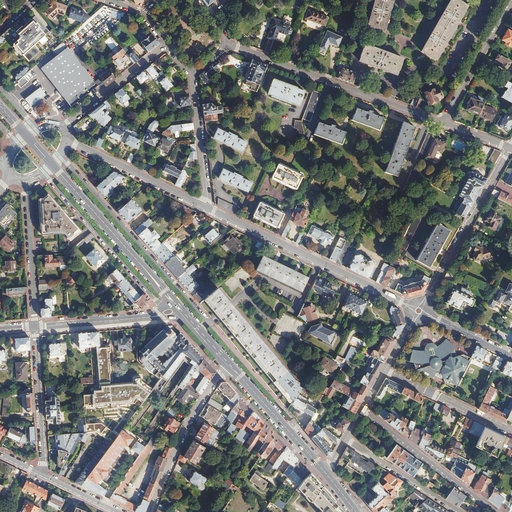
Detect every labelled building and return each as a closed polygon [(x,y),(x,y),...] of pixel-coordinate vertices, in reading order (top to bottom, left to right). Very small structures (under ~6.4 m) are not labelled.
[(259,0),(257,0),(254,5),(259,9),(264,4),(259,0)] [(392,0),(373,0),(366,25),(383,31),(392,0)] [(467,5),(458,0),(448,0),(420,50),(435,59),(467,5)] [(63,16),(67,6),(55,2),(44,12),(51,19),(57,13),(63,16)] [(91,15),(93,17),(102,9),(100,7),(91,15)] [(87,19),(90,17),(86,13),(72,8),(68,17),(80,22),(82,24),(87,19)] [(327,17),(307,9),(304,18),(323,26),(327,17)] [(120,19),(122,13),(110,11),(109,17),(120,19)] [(9,39),(8,40),(12,44),(12,45),(21,55),(22,55),(27,61),(38,52),(34,46),(49,32),(35,16),(21,28),(22,29),(12,37),(6,30),(0,36),(0,43),(4,40),(3,38),(6,36),(9,39)] [(268,28),(269,28),(265,38),(274,41),(277,32),(284,35),(285,33),(286,33),(287,33),(288,32),(289,32),(289,31),(290,30),(290,29),(290,28),(289,27),(288,26),(287,26),(288,23),(284,21),(272,17),(268,28)] [(504,34),(506,34),(502,41),(506,43),(505,45),(511,48),(511,46),(511,32),(507,29),(504,34)] [(327,34),(324,33),(316,53),(322,55),(328,43),(329,43),(336,46),(340,37),(329,32),(327,34)] [(151,34),(141,43),(148,52),(159,44),(151,34)] [(105,42),(111,50),(116,46),(109,38),(105,42)] [(55,56),(39,69),(47,78),(60,95),(70,107),(96,86),(82,67),(83,66),(81,64),(81,65),(77,60),(76,60),(63,44),(66,42),(64,40),(63,40),(51,51),(55,56)] [(82,52),(90,46),(87,42),(79,48),(82,52)] [(316,53),(315,54),(323,58),(329,43),(328,43),(322,55),(316,53)] [(402,57),(364,43),(358,60),(396,74),(402,57)] [(132,50),(126,55),(133,64),(135,63),(138,60),(134,55),(135,54),(132,50)] [(126,60),(120,51),(111,57),(118,66),(126,60)] [(499,55),(496,59),(503,64),(501,67),(506,70),(511,62),(499,55)] [(248,66),(251,67),(245,84),(251,87),(250,90),(256,92),(259,85),(254,83),(256,78),(259,79),(262,71),(264,72),(266,65),(251,59),(248,66)] [(220,65),(217,61),(204,72),(209,78),(213,76),(210,73),(212,72),(213,73),(217,69),(216,68),(220,65)] [(83,66),(82,67),(96,86),(102,82),(100,81),(85,62),(81,64),(83,66)] [(150,65),(144,69),(151,78),(154,82),(162,75),(163,74),(160,71),(157,74),(150,65)] [(30,70),(26,66),(13,77),(16,80),(11,84),(13,86),(17,82),(18,82),(30,70)] [(356,73),(340,67),(336,78),(352,84),(356,73)] [(151,78),(144,69),(134,77),(140,84),(148,78),(149,80),(151,78)] [(104,72),(100,76),(102,79),(100,81),(102,82),(105,86),(114,79),(110,73),(107,75),(104,72)] [(200,74),(200,75),(205,82),(209,78),(204,72),(200,74)] [(164,77),(162,75),(154,82),(156,83),(158,82),(165,91),(173,86),(165,76),(164,77)] [(304,91),(273,79),(268,94),(299,105),(304,91)] [(503,86),(506,88),(500,98),(511,103),(511,85),(511,86),(511,85),(506,81),(503,86)] [(437,86),(422,92),(428,105),(437,100),(436,99),(441,96),(437,86)] [(121,88),(113,94),(121,105),(122,104),(125,107),(130,104),(127,100),(129,99),(127,96),(128,95),(127,94),(126,94),(121,88)] [(320,93),(313,90),(302,119),(309,122),(320,93)] [(466,103),(468,104),(466,109),(467,110),(468,112),(471,113),(473,112),(479,114),(483,105),(483,103),(483,102),(484,99),(478,95),(476,100),(470,98),(469,101),(467,100),(466,103)] [(189,96),(179,97),(180,107),(190,105),(189,96)] [(414,99),(412,98),(409,104),(417,108),(420,100),(415,98),(414,99)] [(102,103),(87,115),(92,120),(93,119),(103,126),(111,118),(103,112),(108,109),(107,109),(102,103)] [(210,104),(202,105),(203,115),(216,113),(236,111),(235,106),(220,108),(220,107),(213,107),(213,106),(210,104)] [(496,110),(483,105),(479,114),(478,116),(492,121),(496,110)] [(383,118),(356,108),(351,120),(378,130),(383,118)] [(216,113),(203,115),(204,122),(217,120),(217,119),(216,113)] [(503,118),(501,117),(496,125),(508,132),(511,125),(511,117),(505,114),(503,118)] [(155,120),(150,125),(142,140),(156,147),(160,140),(159,139),(159,138),(152,134),(156,128),(157,127),(159,124),(158,122),(155,120)] [(294,128),(298,130),(291,145),(299,149),(299,148),(299,147),(299,146),(299,144),(299,143),(299,142),(300,141),(301,139),(301,138),(302,136),(303,134),(303,133),(301,121),(295,120),(294,128)] [(345,132),(318,122),(314,135),(341,144),(345,132)] [(185,124),(173,125),(174,133),(175,138),(178,138),(177,132),(193,130),(192,123),(185,124)] [(415,127),(403,123),(384,172),(396,176),(415,127)] [(173,125),(170,125),(165,131),(163,132),(163,134),(168,137),(169,131),(174,133),(173,125)] [(113,127),(110,126),(106,134),(109,135),(108,136),(120,142),(120,141),(124,133),(113,127)] [(227,134),(217,129),(212,138),(242,152),(246,143),(236,138),(236,137),(228,133),(227,134)] [(127,130),(125,134),(122,142),(124,143),(123,143),(135,149),(136,148),(137,149),(141,142),(140,141),(140,140),(128,134),(130,131),(127,130)] [(434,135),(428,132),(416,160),(422,163),(425,157),(433,137),(434,135)] [(162,139),(161,138),(157,147),(168,153),(169,149),(171,150),(176,141),(169,137),(168,139),(163,136),(162,139)] [(433,137),(425,157),(432,160),(436,150),(441,153),(446,143),(433,137)] [(501,151),(496,149),(489,162),(493,165),(501,151)] [(196,152),(191,152),(186,162),(189,163),(190,162),(197,164),(196,152)] [(215,155),(209,156),(211,173),(217,173),(215,155)] [(327,163),(318,158),(316,164),(322,167),(325,167),(327,163)] [(153,165),(148,163),(145,170),(149,173),(153,165)] [(163,168),(162,169),(164,170),(164,171),(178,178),(181,172),(176,169),(176,168),(171,165),(170,166),(164,164),(163,168)] [(302,176),(278,164),(271,178),(295,190),(302,176)] [(183,167),(181,172),(178,178),(175,185),(180,187),(187,173),(188,173),(190,170),(183,167)] [(233,174),(222,169),(218,178),(247,193),(251,184),(241,178),(242,177),(233,173),(233,174)] [(418,172),(412,169),(400,197),(403,199),(406,200),(417,173),(418,172)] [(484,178),(470,170),(458,195),(462,197),(463,197),(472,202),(486,177),(485,176),(484,178)] [(126,177),(113,171),(95,188),(104,197),(126,177)] [(145,187),(141,185),(132,193),(135,196),(145,187)] [(511,198),(493,189),(490,195),(507,203),(511,206),(511,204),(511,198)] [(42,197),(39,198),(42,233),(57,232),(60,232),(61,232),(63,233),(65,234),(66,236),(70,240),(81,230),(48,193),(42,197)] [(472,202),(463,197),(455,212),(464,217),(472,202)] [(124,206),(117,212),(127,223),(141,210),(131,199),(128,202),(124,206)] [(236,209),(217,200),(216,206),(236,215),(236,209)] [(283,214),(259,203),(252,216),(276,228),(283,214)] [(12,208),(7,204),(0,211),(0,221),(4,225),(12,216),(14,218),(17,214),(12,209),(12,208)] [(124,206),(121,204),(115,209),(117,212),(124,206)] [(300,210),(294,207),(288,221),(291,223),(302,229),(307,219),(306,219),(309,214),(307,213),(307,212),(301,209),(300,210)] [(486,217),(485,217),(483,220),(488,223),(487,226),(493,230),(500,217),(494,214),(495,212),(492,211),(491,213),(489,212),(486,217)] [(132,221),(136,226),(147,217),(142,212),(132,221)] [(419,220),(412,216),(395,253),(399,255),(402,251),(404,252),(419,220)] [(151,221),(148,218),(134,231),(138,236),(147,228),(151,225),(158,218),(156,217),(151,221)] [(449,231),(436,223),(415,261),(428,268),(449,231)] [(211,227),(209,225),(200,232),(210,244),(220,235),(212,226),(211,227)] [(288,226),(286,225),(280,236),(284,238),(288,229),(288,226)] [(310,225),(305,235),(316,239),(318,240),(318,241),(319,243),(323,244),(325,244),(325,243),(328,244),(332,237),(329,235),(329,234),(329,233),(329,232),(328,231),(327,231),(326,230),(325,230),(324,231),(323,231),(323,232),(320,231),(320,230),(310,225)] [(147,228),(138,236),(152,251),(161,244),(157,239),(159,237),(154,231),(151,233),(147,228)] [(94,236),(91,232),(84,238),(88,242),(94,236)] [(302,233),(299,234),(294,243),(298,245),(304,234),(302,233)] [(11,241),(5,235),(0,241),(0,244),(8,252),(16,243),(12,239),(11,241)] [(229,235),(222,243),(234,255),(237,251),(239,253),(245,247),(237,239),(235,241),(229,235)] [(345,241),(339,238),(328,260),(334,263),(343,245),(345,241)] [(258,242),(254,245),(258,250),(264,245),(258,242)] [(161,244),(152,251),(164,265),(173,257),(175,255),(176,254),(177,253),(176,252),(172,254),(162,243),(161,244)] [(474,248),(476,249),(472,257),(478,260),(479,257),(483,258),(494,260),(495,250),(488,248),(489,247),(486,247),(483,245),(482,247),(476,244),(474,248)] [(346,246),(343,245),(334,263),(340,265),(348,249),(346,246)] [(94,249),(86,256),(96,267),(104,260),(94,249)] [(173,257),(164,265),(170,272),(182,261),(176,254),(175,255),(173,257)] [(460,256),(457,254),(452,261),(456,263),(460,256)] [(51,255),(45,255),(46,266),(59,266),(59,258),(52,258),(52,255),(51,255)] [(356,255),(354,256),(347,269),(367,278),(373,265),(372,263),(368,260),(366,261),(361,259),(361,257),(356,255)] [(262,256),(256,270),(300,292),(307,278),(262,256)] [(5,265),(2,265),(3,271),(14,271),(13,260),(4,261),(5,265)] [(182,261),(170,272),(174,276),(176,278),(185,271),(188,268),(182,261)] [(390,262),(388,266),(379,284),(384,287),(388,279),(390,280),(392,274),(391,273),(394,268),(395,268),(397,265),(390,262)] [(382,264),(379,271),(380,273),(376,283),(379,284),(388,266),(383,263),(382,264)] [(185,271),(176,278),(192,296),(197,292),(194,288),(197,285),(188,275),(196,269),(192,265),(187,269),(185,271)] [(109,278),(110,277),(117,284),(124,278),(116,269),(108,277),(109,278)] [(69,275),(66,277),(67,282),(67,283),(70,283),(74,284),(76,282),(69,275)] [(395,285),(394,285),(391,290),(406,297),(421,293),(429,279),(423,276),(422,277),(421,276),(419,276),(418,278),(419,280),(420,281),(419,282),(413,283),(412,283),(408,284),(408,285),(402,287),(396,284),(395,285)] [(124,278),(117,284),(125,294),(132,287),(124,278)] [(315,280),(315,279),(310,289),(319,294),(320,290),(324,292),(323,294),(328,297),(331,291),(327,288),(329,284),(323,281),(322,283),(320,281),(321,279),(318,278),(316,280),(315,280)] [(223,283),(220,280),(213,285),(216,289),(220,285),(223,283)] [(492,294),(485,308),(491,311),(495,302),(499,304),(501,300),(504,301),(504,302),(510,305),(511,300),(511,284),(509,283),(504,291),(507,292),(506,295),(499,291),(496,296),(492,294)] [(26,287),(2,289),(3,297),(7,297),(7,295),(27,294),(26,287)] [(140,297),(132,287),(125,294),(133,303),(140,297)] [(197,292),(192,296),(199,304),(203,300),(214,290),(211,287),(203,294),(201,297),(201,296),(200,295),(197,292)] [(212,311),(214,310),(271,379),(284,368),(216,289),(214,290),(203,300),(212,311)] [(473,301),(451,290),(444,304),(457,311),(461,304),(469,308),(473,301)] [(133,303),(132,304),(133,305),(134,309),(148,308),(152,304),(152,302),(144,293),(140,297),(133,303)] [(357,297),(348,293),(342,306),(351,310),(357,297)] [(366,302),(357,297),(351,310),(361,315),(366,302)] [(98,304),(90,305),(90,313),(98,312),(98,304)] [(304,309),(301,309),(298,315),(303,319),(306,318),(307,319),(315,316),(312,305),(303,307),(304,309)] [(390,313),(393,312),(397,326),(395,327),(396,329),(392,335),(396,338),(404,323),(400,309),(391,305),(389,308),(389,311),(390,313)] [(51,307),(40,308),(41,317),(51,317),(51,307)] [(318,324),(320,328),(324,331),(323,333),(328,335),(330,330),(323,327),(323,323),(318,324)] [(311,326),(307,332),(323,340),(326,341),(325,342),(331,345),(335,337),(337,333),(330,330),(328,335),(323,333),(324,331),(320,328),(318,324),(311,326)] [(147,341),(148,343),(139,351),(142,354),(139,356),(138,359),(138,360),(140,362),(141,363),(143,364),(145,363),(148,360),(149,362),(155,357),(158,354),(159,355),(161,356),(163,354),(163,352),(162,351),(166,347),(167,348),(169,348),(171,347),(171,345),(169,343),(170,342),(172,341),(176,337),(166,326),(159,332),(158,331),(157,331),(155,333),(154,334),(156,336),(152,339),(151,338),(149,338),(147,340),(147,341)] [(112,330),(89,332),(90,347),(101,346),(100,344),(100,342),(103,342),(102,335),(113,335),(112,330)] [(89,332),(78,333),(79,348),(90,347),(89,332)] [(163,354),(167,359),(161,364),(155,357),(149,362),(154,367),(157,371),(156,372),(161,377),(160,379),(155,385),(160,388),(185,355),(191,360),(189,363),(192,365),(178,386),(182,389),(190,377),(191,376),(195,370),(196,368),(203,358),(180,333),(176,337),(172,341),(178,348),(176,349),(170,342),(169,343),(171,345),(171,347),(169,348),(167,348),(166,347),(162,351),(163,352),(163,354)] [(323,340),(322,343),(332,348),(339,334),(337,333),(335,337),(331,345),(325,342),(326,341),(323,340)] [(383,339),(385,340),(379,351),(376,349),(375,351),(372,351),(370,355),(383,362),(395,340),(391,338),(390,339),(385,336),(383,339)] [(11,343),(14,343),(14,346),(15,346),(16,351),(30,350),(29,337),(10,339),(11,343)] [(130,338),(117,339),(118,351),(131,350),(131,349),(130,343),(132,343),(133,342),(133,340),(132,340),(130,340),(130,338)] [(407,362),(411,364),(413,368),(432,378),(434,375),(435,373),(441,372),(443,379),(445,383),(454,388),(470,358),(463,355),(456,357),(453,350),(456,347),(446,339),(444,341),(441,344),(439,345),(437,347),(435,348),(434,348),(439,357),(436,358),(437,361),(431,363),(430,360),(427,361),(426,352),(424,352),(422,352),(419,352),(416,352),(413,352),(412,352),(411,351),(407,362)] [(60,343),(48,344),(49,356),(61,355),(61,354),(67,353),(66,344),(60,345),(60,343)] [(425,349),(424,350),(424,352),(426,352),(427,361),(430,360),(431,363),(437,361),(436,358),(439,357),(434,348),(435,348),(434,347),(433,346),(432,345),(430,345),(428,345),(427,345),(426,346),(425,347),(425,349)] [(107,346),(93,349),(96,385),(108,384),(107,376),(109,372),(106,353),(108,353),(107,346)] [(485,350),(476,346),(470,357),(480,361),(485,350)] [(352,347),(345,359),(351,362),(354,356),(357,349),(352,347)] [(345,359),(337,354),(335,359),(342,363),(345,359)] [(371,362),(372,362),(370,366),(371,367),(368,372),(375,376),(383,362),(370,355),(369,355),(368,357),(372,359),(371,362)] [(338,364),(325,356),(320,364),(333,372),(338,364)] [(503,359),(497,356),(491,367),(498,370),(503,359)] [(181,390),(177,397),(174,399),(182,405),(188,394),(196,399),(213,372),(203,358),(196,368),(195,370),(199,373),(201,376),(193,389),(192,386),(191,385),(194,380),(190,377),(182,389),(181,390)] [(143,364),(142,365),(153,373),(154,372),(153,371),(154,370),(153,368),(154,367),(149,362),(148,360),(145,363),(143,364)] [(511,375),(511,363),(507,361),(501,372),(511,376),(511,375)] [(26,362),(17,363),(18,379),(27,379),(26,362)] [(271,379),(291,403),(295,397),(300,387),(297,385),(298,383),(295,382),(296,380),(293,379),(284,368),(271,379)] [(199,373),(195,370),(191,376),(195,379),(199,373)] [(365,375),(363,375),(360,382),(362,383),(368,387),(375,376),(368,372),(365,375)] [(89,377),(81,378),(81,383),(82,383),(93,382),(92,374),(89,375),(89,377)] [(108,384),(96,385),(96,390),(90,391),(88,394),(79,395),(80,407),(131,404),(134,400),(141,402),(152,388),(138,378),(130,378),(129,383),(108,384)] [(403,387),(385,378),(375,396),(380,399),(386,388),(400,394),(403,387)] [(335,388),(338,389),(350,397),(360,402),(368,387),(362,383),(361,384),(362,385),(357,394),(334,380),(331,385),(335,388)] [(221,382),(217,388),(234,406),(239,397),(225,381),(221,382)] [(335,388),(331,385),(327,391),(325,394),(330,397),(334,390),(335,388)] [(403,387),(400,394),(413,400),(420,403),(423,397),(403,387)] [(489,387),(477,409),(503,422),(505,417),(511,405),(511,403),(511,401),(510,400),(508,402),(505,408),(504,407),(501,412),(499,410),(498,411),(492,408),(493,407),(490,406),(489,407),(486,405),(494,389),(489,387)] [(176,390),(174,390),(172,393),(177,397),(181,390),(177,388),(176,390)] [(327,391),(322,389),(317,397),(321,401),(325,394),(327,391)] [(12,393),(4,393),(1,416),(8,417),(12,393)] [(50,401),(46,401),(47,410),(60,409),(59,396),(52,396),(52,398),(50,397),(49,399),(50,399),(50,401)] [(232,409),(237,413),(242,416),(235,425),(241,429),(252,410),(239,397),(234,406),(232,409)] [(291,403),(290,404),(312,417),(314,413),(315,411),(316,410),(295,397),(291,403)] [(343,403),(342,405),(354,413),(360,402),(350,397),(346,404),(343,403)] [(210,398),(205,406),(217,414),(221,406),(210,398)] [(205,406),(199,415),(237,439),(243,443),(245,439),(244,438),(247,433),(243,430),(241,429),(235,425),(231,423),(237,413),(232,409),(225,419),(217,414),(205,406)] [(442,407),(440,411),(445,414),(444,415),(447,416),(447,415),(448,416),(451,411),(442,406),(442,407)] [(165,414),(171,418),(175,412),(169,408),(165,414)] [(47,420),(51,419),(51,421),(50,421),(52,423),(53,422),(54,422),(54,423),(61,423),(60,413),(60,410),(60,409),(47,410),(47,420)] [(259,418),(252,410),(241,429),(243,430),(246,426),(250,429),(249,430),(251,431),(252,429),(259,418)] [(304,430),(311,439),(321,428),(318,424),(314,428),(310,424),(313,419),(314,419),(318,412),(315,411),(314,413),(312,417),(304,430)] [(380,412),(377,416),(383,420),(386,416),(380,412)] [(388,412),(386,416),(383,420),(401,434),(403,427),(406,421),(403,419),(402,417),(399,421),(388,412)] [(169,416),(162,428),(166,431),(167,429),(172,433),(173,432),(174,433),(177,429),(176,428),(179,423),(169,416)] [(252,429),(254,431),(246,442),(247,443),(250,444),(264,423),(259,418),(252,429)] [(335,422),(332,420),(329,424),(330,425),(343,433),(349,422),(342,418),(341,420),(336,420),(335,422)] [(474,422),(468,419),(465,427),(470,429),(474,422)] [(214,429),(204,422),(199,429),(210,436),(214,429)] [(405,428),(403,427),(401,434),(407,439),(413,425),(413,424),(409,422),(407,427),(406,426),(405,428)] [(474,422),(470,429),(469,433),(478,437),(477,440),(479,440),(482,434),(485,428),(474,422)] [(98,423),(85,424),(85,432),(90,432),(94,432),(107,439),(109,440),(114,435),(98,423)] [(269,428),(264,423),(250,444),(247,449),(249,450),(250,451),(258,438),(260,440),(269,428)] [(415,426),(413,425),(407,439),(417,446),(423,432),(424,429),(422,429),(421,432),(413,429),(415,426)] [(23,434),(10,427),(6,436),(19,442),(23,434)] [(321,428),(311,439),(326,457),(330,456),(334,448),(332,447),(331,451),(327,446),(327,445),(326,443),(325,444),(320,438),(324,435),(333,442),(332,443),(335,446),(339,439),(323,427),(321,428)] [(260,440),(263,443),(257,452),(258,453),(257,456),(259,457),(260,455),(274,434),(269,428),(260,440)] [(424,429),(423,432),(417,446),(423,451),(429,437),(432,431),(424,428),(424,429)] [(485,428),(482,434),(479,440),(475,447),(481,450),(483,447),(482,446),(483,445),(482,444),(483,443),(484,443),(485,443),(486,443),(488,444),(487,445),(487,446),(488,447),(489,446),(491,447),(491,446),(494,447),(494,448),(495,449),(496,449),(495,451),(494,451),(493,452),(492,452),(491,455),(496,458),(503,444),(506,438),(485,428)] [(210,436),(199,429),(195,436),(206,443),(210,436)] [(112,443),(81,485),(101,495),(104,490),(95,484),(99,478),(101,480),(107,471),(105,470),(124,445),(126,447),(132,438),(121,431),(112,443)] [(68,439),(63,451),(68,454),(71,455),(76,443),(77,440),(84,444),(90,432),(85,432),(79,432),(71,433),(68,439)] [(71,433),(55,434),(56,449),(58,449),(59,450),(63,451),(68,439),(71,433)] [(260,455),(265,458),(274,446),(277,449),(269,460),(270,461),(273,464),(286,446),(274,434),(260,455)] [(142,450),(139,454),(109,499),(134,511),(144,511),(171,449),(165,447),(165,448),(163,448),(160,456),(158,455),(152,467),(154,468),(139,505),(136,506),(137,505),(120,496),(155,440),(150,437),(146,444),(142,450)] [(432,438),(429,437),(423,451),(439,464),(445,451),(430,443),(432,438)] [(511,440),(506,438),(503,444),(510,448),(505,459),(506,459),(503,465),(505,466),(511,455),(511,452),(511,440)] [(75,482),(81,485),(112,443),(109,440),(107,439),(75,482)] [(205,447),(193,440),(183,456),(187,458),(195,463),(205,447)] [(447,450),(448,451),(446,456),(455,460),(457,456),(458,455),(460,450),(458,449),(460,445),(451,441),(447,450)] [(131,445),(129,448),(139,454),(142,450),(139,448),(138,449),(131,445)] [(408,454),(395,445),(386,459),(399,468),(408,454)] [(299,460),(286,446),(273,464),(272,466),(276,469),(282,460),(289,465),(283,474),(287,477),(292,469),(299,460)] [(346,460),(345,464),(364,477),(375,466),(346,447),(341,457),(346,460)] [(63,451),(59,450),(59,456),(57,456),(57,465),(62,467),(68,454),(63,451)] [(183,456),(180,454),(178,459),(184,463),(187,458),(183,456)] [(421,463),(408,454),(399,468),(414,479),(418,474),(415,472),(421,463)] [(457,456),(455,460),(450,472),(460,480),(464,471),(466,467),(469,461),(457,456)] [(299,460),(292,469),(297,474),(299,477),(299,476),(300,478),(308,470),(299,460)] [(273,464),(270,461),(264,469),(268,472),(272,466),(273,464)] [(466,467),(464,471),(460,480),(468,486),(471,478),(472,478),(473,476),(473,475),(475,471),(466,467)] [(207,478),(194,470),(188,480),(198,487),(201,483),(203,484),(207,478)] [(260,473),(256,470),(249,480),(261,489),(266,481),(259,476),(260,473)] [(485,474),(483,473),(474,490),(478,494),(486,479),(488,476),(489,473),(486,471),(485,474)] [(303,480),(298,487),(312,501),(312,502),(319,491),(318,490),(323,486),(311,473),(303,480)] [(382,486),(388,493),(389,492),(392,489),(388,484),(395,478),(390,475),(390,474),(389,474),(384,478),(387,481),(382,486)] [(350,477),(347,480),(353,488),(358,483),(354,478),(352,480),(350,477)] [(388,484),(392,489),(389,492),(388,493),(390,495),(392,496),(396,492),(394,490),(401,482),(395,478),(388,484)] [(488,480),(486,479),(478,494),(487,501),(490,497),(492,495),(493,492),(486,489),(489,481),(488,480)] [(26,480),(22,488),(45,500),(48,490),(26,480)] [(230,485),(225,482),(221,488),(226,491),(230,486),(230,485)] [(370,509),(387,494),(383,489),(381,487),(381,486),(380,484),(379,485),(377,483),(371,488),(377,495),(366,504),(370,509)] [(319,491),(312,502),(321,511),(319,511),(342,511),(329,492),(323,486),(318,490),(319,491)] [(445,500),(457,507),(460,503),(459,503),(461,499),(462,500),(465,496),(454,487),(451,492),(452,492),(449,496),(448,495),(445,500)] [(165,489),(163,492),(170,496),(174,498),(176,496),(165,489)] [(492,495),(490,497),(487,501),(501,511),(509,511),(511,507),(511,496),(507,505),(503,503),(505,500),(498,496),(500,492),(495,489),(494,490),(493,492),(492,495)] [(410,494),(414,498),(414,499),(416,501),(417,501),(419,503),(425,497),(414,491),(410,494)] [(64,499),(52,493),(47,504),(48,504),(53,506),(59,509),(64,499)] [(388,493),(387,494),(370,509),(372,511),(386,511),(383,508),(392,499),(389,496),(390,495),(388,493)] [(436,505),(427,499),(415,508),(419,511),(426,511),(427,511),(436,505)] [(37,511),(40,508),(27,502),(21,511),(37,511)]
